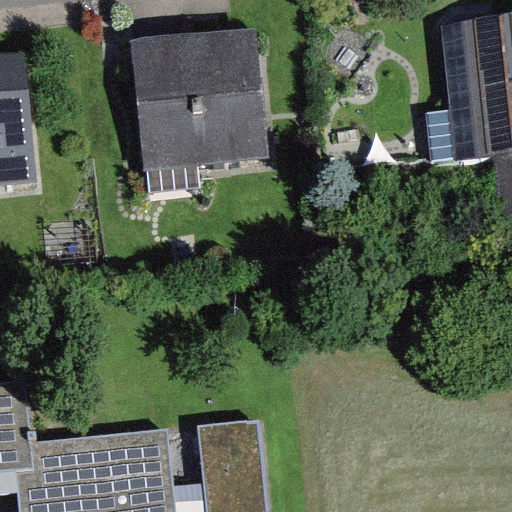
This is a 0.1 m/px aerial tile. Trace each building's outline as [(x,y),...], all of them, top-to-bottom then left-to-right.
[(455,165),(498,162),(508,286),(511,285),(511,38),(445,44),(455,165)] [(267,51),(140,61),(150,178),(276,167),(267,51)] [(30,70),(0,72),(0,203),(41,200),(30,70)] [(37,397),(0,400),(0,487),(20,486),(21,511),(185,511),(180,448),(42,459),(37,397)] [(269,511),(261,428),(199,434),(207,511),(269,511)]
